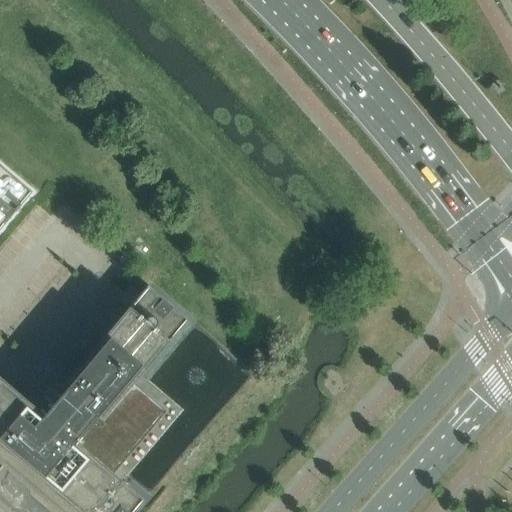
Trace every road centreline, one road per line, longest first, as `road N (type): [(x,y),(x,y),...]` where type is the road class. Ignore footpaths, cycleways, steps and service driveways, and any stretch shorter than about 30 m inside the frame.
road 1 (secondary): [(278,0),(406,143),(511,284)]
road 2 (unclassified): [(511,306),(332,511)]
road 3 (secondary): [(511,157),(375,0)]
road 4 (unclassified): [(391,511),(511,376)]
